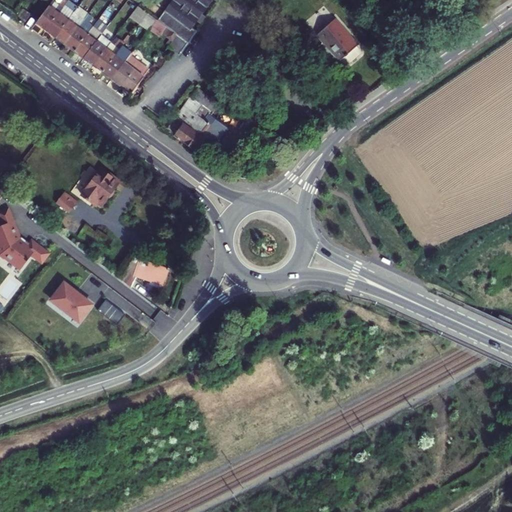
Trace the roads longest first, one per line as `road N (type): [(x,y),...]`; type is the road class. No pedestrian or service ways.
road 1 (primary): [(257,200),(219,191),(0,27)]
road 2 (primary): [(0,43),(189,187),(213,212),(223,244)]
road 3 (tertiary): [(0,416),(135,369),(179,334)]
road 4 (primary): [(285,277),(333,277),(459,323)]
road 5 (primary): [(459,323),(325,253),(305,231)]
road 6 (tertiary): [(511,12),(365,114)]
road 7 (tertiary): [(365,114),(264,199)]
road 8 (tertiary): [(303,224),(313,178),(365,114)]
